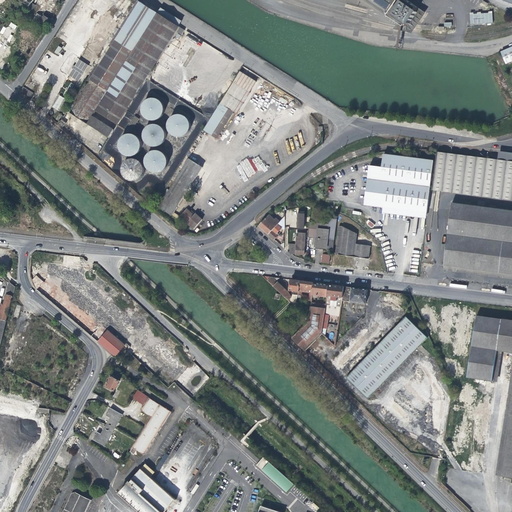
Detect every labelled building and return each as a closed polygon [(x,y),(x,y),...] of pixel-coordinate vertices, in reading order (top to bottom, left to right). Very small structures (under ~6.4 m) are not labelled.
[(138,0),(136,0),(88,78),(91,80),(130,105),(146,78),(180,26),(158,12),(140,1),(138,0)] [(417,11),(419,8),(407,0),(368,0),(370,1),(371,1),(372,1),(374,1),(374,3),(374,4),(375,5),(377,6),(378,6),(379,5),(380,4),(380,6),(380,7),(380,8),(381,9),(383,10),(384,10),(385,10),(386,9),(387,8),(387,9),(386,10),(386,11),(387,13),(388,14),(407,26),(409,23),(410,23),(418,12),(417,11)] [(180,24),(182,22),(182,21),(162,7),(161,9),(159,11),(180,24)] [(471,24),(493,23),(492,13),(474,14),(470,14),(471,24)] [(43,30),(50,18),(43,14),(36,25),(43,30)] [(3,26),(0,32),(0,34),(10,40),(12,35),(10,34),(12,30),(3,26)] [(64,41),(67,37),(58,31),(55,36),(64,41)] [(58,55),(62,48),(58,46),(54,52),(58,55)] [(502,51),(507,63),(511,61),(511,46),(511,47),(502,51)] [(73,78),(76,73),(70,69),(67,74),(73,78)] [(246,74),(226,105),(235,110),(238,112),(257,81),(246,74)] [(67,110),(71,112),(73,108),(91,80),(88,78),(67,110)] [(119,121),(130,105),(91,80),(73,108),(71,112),(109,137),(114,129),(98,120),(92,116),(97,108),(119,121)] [(59,94),(64,97),(71,87),(66,83),(59,94)] [(56,111),(63,99),(58,96),(51,107),(56,111)] [(145,116),(147,118),(148,118),(149,119),(151,119),(154,119),(155,119),(158,118),(159,117),(160,116),(162,114),(163,112),(163,111),(164,110),(164,108),(163,106),(163,104),(161,102),(160,101),(159,100),(158,99),(156,98),(155,98),(152,97),(150,98),(148,99),(146,100),(145,101),(144,102),(143,103),(143,104),(142,106),(142,108),(142,109),(142,111),(142,112),(143,113),(144,115),(145,116)] [(218,137),(235,110),(226,105),(209,131),(218,137)] [(172,134),(174,135),(175,135),(176,136),(179,136),(181,136),(183,135),(185,134),(187,133),(188,132),(189,130),(189,128),(190,127),(190,126),(190,124),(190,122),(189,122),(189,120),(188,119),(187,118),(187,117),(185,116),(184,115),(182,115),(180,114),(178,114),(176,115),(173,116),(173,117),(171,118),(170,119),(169,120),(169,122),(168,125),(168,126),(169,128),(169,129),(170,130),(170,131),(171,132),(172,134)] [(149,144),(149,145),(150,145),(152,146),(153,146),(155,146),(157,146),(159,146),(160,145),(161,144),(162,143),(163,142),(164,141),(165,139),(166,137),(166,136),(166,135),(166,134),(165,132),(165,130),(164,129),(163,128),(162,126),(160,126),(160,125),(157,124),(155,124),(153,124),(151,125),(150,126),(149,126),(147,127),(146,128),(145,130),(145,131),(144,133),(144,134),(144,135),(144,137),(144,138),(145,140),(146,141),(148,143),(149,144)] [(121,153),(123,154),(124,155),(126,156),(129,156),(131,156),(132,156),(135,154),(137,153),(138,151),(139,150),(139,148),(140,146),(140,145),(140,143),(139,142),(139,141),(138,140),(137,138),(136,137),(134,136),(134,135),(132,135),(130,134),(128,134),(126,135),(125,135),(124,136),(122,136),(122,137),(121,138),(120,140),(119,141),(119,142),(118,144),(118,145),(118,147),(118,148),(119,149),(120,152),(121,153)] [(150,172),(151,172),(152,173),(153,173),(154,173),(155,173),(158,173),(159,173),(161,172),(163,171),(164,170),(165,168),(166,167),(166,166),(167,164),(167,163),(167,162),(167,160),(166,158),(165,156),(164,155),(162,153),(160,152),(159,152),(158,151),(155,151),(153,152),(152,152),(150,153),(148,155),(147,156),(146,157),(145,159),(145,160),(145,162),(145,163),(145,164),(146,166),(146,167),(147,168),(148,170),(149,171),(150,172)] [(365,205),(383,207),(414,211),(427,213),(434,161),(384,155),(382,167),(370,165),(365,205)] [(173,214),(203,167),(189,158),(159,205),(173,214)] [(125,178),(127,179),(128,179),(129,180),(130,180),(132,181),(134,181),(135,181),(136,180),(139,179),(140,178),(142,177),(143,174),(144,173),(144,171),(144,170),(144,168),(143,166),(143,164),(142,163),(141,162),(140,161),(139,160),(138,160),(136,159),(134,159),(133,159),(132,159),(130,159),(129,159),(127,160),(125,162),(124,163),(123,165),(123,166),(122,168),(122,169),(122,171),(122,173),(123,174),(124,177),(125,178)] [(511,210),(450,203),(443,268),(502,275),(502,277),(511,277),(511,210)] [(413,217),(414,211),(383,207),(383,212),(413,217)] [(189,221),(194,215),(187,209),(182,215),(189,221)] [(275,217),(276,218),(280,222),(284,218),(278,213),(275,217)] [(266,232),(268,234),(277,225),(280,222),(276,218),(275,219),(273,217),(272,218),(269,215),(259,226),(266,232)] [(372,228),(374,224),(368,220),(365,223),(372,228)] [(309,222),(308,234),(307,237),(312,238),(310,248),(320,249),(320,247),(323,247),(326,248),(326,249),(333,250),(334,241),(334,240),(327,240),(329,224),(309,222)] [(277,233),(281,228),(277,225),(268,234),(274,239),(276,237),(278,235),(277,233)] [(350,256),(367,257),(367,245),(355,244),(357,234),(342,227),(339,254),(350,256)] [(290,253),(290,254),(297,254),(304,254),(304,252),(305,234),(297,233),(296,244),(290,244),(290,253)] [(330,255),(322,254),(321,262),(329,263),(330,255)] [(78,267),(80,257),(76,256),(65,255),(64,265),(78,267)] [(94,277),(114,297),(121,290),(100,270),(94,277)] [(37,276),(33,280),(37,290),(97,342),(104,334),(37,276)] [(288,301),(290,296),(288,292),(282,287),(277,282),(279,278),(271,277),(267,281),(288,301)] [(291,291),(290,294),(297,295),(301,281),(296,280),(291,280),(289,291),(291,291)] [(311,302),(312,295),(314,283),(307,282),(301,281),(297,295),(297,298),(300,299),(301,292),(309,293),(308,301),(311,302)] [(13,297),(15,288),(15,287),(9,282),(0,318),(0,319),(6,321),(12,296),(13,297)] [(312,295),(327,297),(327,296),(329,285),(321,284),(314,283),(312,295)] [(341,301),(343,286),(335,285),(329,285),(327,296),(327,297),(326,300),(326,305),(325,309),(322,329),(327,329),(329,316),(339,318),(340,312),(340,310),(341,301)] [(290,294),(290,296),(288,301),(294,307),(295,303),(296,300),(297,298),(297,295),(290,294)] [(367,398),(427,337),(405,316),(346,377),(367,398)] [(108,330),(104,334),(97,342),(115,357),(125,345),(108,330)] [(114,390),(119,381),(111,376),(105,386),(114,390)] [(138,390),(133,398),(143,405),(149,398),(138,390)] [(171,413),(149,398),(141,411),(152,418),(130,452),(133,455),(136,450),(143,455),(171,413)] [(111,418),(106,427),(113,431),(114,429),(122,415),(111,409),(107,416),(111,418)] [(104,446),(113,431),(106,427),(101,435),(97,432),(93,440),(104,446)] [(263,457),(256,465),(261,470),(268,462),(263,457)] [(269,462),(261,470),(286,493),(293,485),(269,462)] [(69,491),(61,511),(83,511),(89,498),(69,491)]
